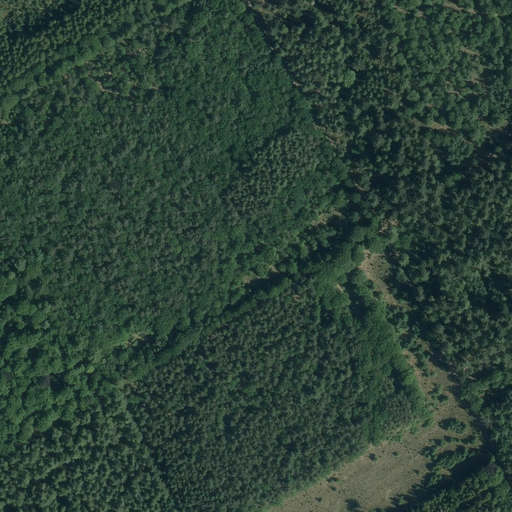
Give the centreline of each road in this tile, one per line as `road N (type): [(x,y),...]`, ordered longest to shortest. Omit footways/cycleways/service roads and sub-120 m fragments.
road 1 (track): [(511,141),(381,223),(506,477),(450,511)]
road 2 (track): [(0,455),(329,255)]
road 3 (track): [(242,0),(381,223),(329,255)]
road 4 (track): [(180,511),(119,385),(0,265)]
road 5 (track): [(165,0),(0,98)]
